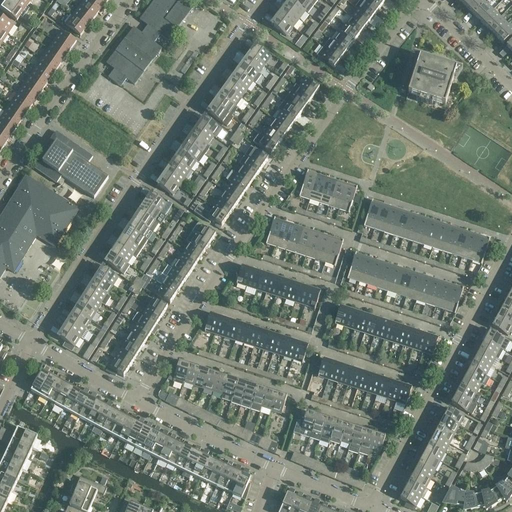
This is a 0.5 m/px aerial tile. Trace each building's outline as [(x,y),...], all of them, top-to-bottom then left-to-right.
[(24,13),(8,1),(6,0),(0,8),(0,9),(17,22),(24,13)] [(24,0),(9,0),(8,1),(24,13),(30,4),(24,0)] [(70,1),(68,0),(58,0),(57,2),(65,8),(70,1)] [(102,13),(86,0),(84,0),(79,8),(94,20),(98,14),(100,16),(102,13)] [(100,72),(91,84),(85,93),(114,114),(129,94),(121,88),(127,80),(135,85),(162,49),(154,43),(160,36),(168,42),(192,10),(179,0),(155,0),(140,20),(148,26),(142,34),(134,28),(107,64),(115,70),(109,78),(100,72)] [(103,0),(86,0),(102,13),(105,10),(103,8),(107,3),(103,0)] [(292,0),(291,1),(305,12),(308,14),(314,6),(306,0),(292,0)] [(358,10),(372,20),(378,12),(361,0),(355,8),(358,10)] [(361,0),(378,12),(384,4),(378,0),(361,0)] [(467,9),(475,0),(461,0),(460,2),(467,9)] [(486,3),(482,0),(475,0),(467,9),(474,16),(486,3)] [(291,1),(285,9),(299,20),(305,12),(291,1)] [(481,23),(494,11),(486,3),(474,16),(481,23)] [(79,8),(72,16),(89,30),(91,27),(90,25),(94,20),(79,8)] [(53,15),(55,12),(51,9),(47,15),(51,18),(53,15)] [(299,20),(285,9),(279,17),(293,28),(299,20)] [(352,18),(366,29),(372,20),(358,10),(352,18)] [(501,18),(494,11),(481,23),(489,30),(501,18)] [(0,16),(0,29),(8,35),(14,26),(0,16)] [(89,30),(72,16),(65,25),(80,37),(85,31),(87,32),(89,30)] [(293,28),(279,17),(272,27),(273,26),(282,33),(280,36),(285,39),(293,28)] [(359,37),(362,33),(366,29),(352,18),(345,26),(359,37)] [(489,30),(496,37),(508,25),(501,18),(489,30)] [(511,28),(508,25),(496,37),(504,45),(511,36),(511,28)] [(339,34),(353,45),(359,37),(345,26),(339,34)] [(25,29),(23,32),(22,35),(26,38),(30,32),(25,29)] [(54,41),(56,42),(70,52),(76,43),(60,32),(54,41)] [(333,42),(347,53),(353,45),(339,34),(333,42)] [(341,61),(344,57),(347,53),(333,42),(330,40),(323,48),(341,61)] [(48,50),(64,61),(70,52),(56,42),(54,41),(48,50)] [(257,46),(250,55),(265,66),(271,57),(257,47),(258,47),(257,46)] [(323,48),(317,56),(334,69),(341,61),(323,48)] [(48,50),(42,59),(58,70),(64,61),(48,50)] [(250,55),(244,64),(259,74),(265,66),(250,55)] [(457,69),(417,56),(415,55),(415,67),(417,68),(409,94),(421,98),(419,102),(432,107),(434,102),(445,106),(457,69)] [(36,68),(51,79),(58,70),(42,59),(36,68)] [(239,72),(253,83),(256,84),(262,76),(259,74),(244,64),(239,72)] [(51,79),(36,68),(30,77),(45,87),(51,79)] [(233,80),(247,91),(253,83),(239,72),(233,80)] [(45,87),(30,77),(23,85),(39,96),(45,87)] [(299,88),(313,98),(320,89),(305,79),(299,88)] [(233,80),(227,88),(241,99),(247,91),(233,80)] [(23,85),(17,94),(33,105),(39,96),(23,85)] [(290,94),(307,106),(313,98),(299,88),(296,85),(290,94)] [(244,101),(241,99),(227,88),(221,97),(238,109),(238,110),(244,101)] [(33,105),(17,94),(11,103),(27,114),(33,105)] [(293,96),(287,104),(301,115),(307,106),(293,96)] [(221,97),(215,105),(232,117),(238,109),(221,97)] [(65,120),(97,142),(94,146),(113,159),(130,135),(79,100),(65,120)] [(281,113),(295,123),(301,115),(284,102),(278,110),(281,113)] [(11,103),(5,112),(21,123),(27,114),(11,103)] [(215,105),(212,109),(208,114),(208,115),(209,114),(227,127),(233,119),(232,117),(215,105)] [(21,123),(5,112),(0,119),(0,122),(15,132),(21,123)] [(275,121),(289,131),(295,123),(281,113),(275,121)] [(202,123),(199,127),(214,137),(216,139),(217,138),(222,141),(227,135),(222,131),(222,130),(220,128),(206,118),(205,118),(202,123)] [(269,129),(283,139),(289,131),(275,121),(269,129)] [(0,122),(0,135),(8,141),(15,132),(0,122)] [(193,135),(208,146),(214,137),(199,127),(193,135)] [(269,129),(263,137),(277,148),(283,139),(269,129)] [(33,167),(57,184),(62,177),(94,199),(108,179),(88,165),(93,158),(56,133),(33,167)] [(259,134),(253,143),(257,146),(271,156),(274,153),(276,154),(280,149),(277,148),(263,137),(259,134)] [(8,141),(0,135),(0,148),(2,150),(8,141)] [(193,135),(187,144),(205,156),(210,147),(208,146),(193,135)] [(187,144),(185,148),(182,152),(196,162),(199,164),(205,156),(187,144)] [(251,147),(245,156),(263,168),(269,160),(251,147)] [(182,152),(176,161),(191,171),(196,162),(182,152)] [(239,164),(243,167),(257,177),(263,168),(245,156),(239,164)] [(191,171),(176,161),(170,169),(185,179),(191,171)] [(243,167),(237,175),(251,185),(257,177),(243,167)] [(170,169),(164,177),(179,188),(185,179),(170,169)] [(232,172),(226,180),(231,184),(245,193),(251,185),(237,175),(232,172)] [(310,201),(318,176),(308,173),(309,172),(308,172),(299,198),(310,201)] [(320,204),(328,179),(318,176),(310,201),(320,204)] [(0,219),(0,279),(7,269),(14,273),(14,274),(21,262),(37,237),(55,248),(79,210),(76,209),(58,197),(42,187),(26,177),(9,205),(1,218),(0,219)] [(179,188),(164,177),(158,187),(159,186),(173,196),(179,188)] [(329,207),(337,182),(328,179),(320,204),(329,207)] [(192,184),(196,187),(200,190),(204,185),(200,182),(199,183),(195,180),(192,184)] [(339,210),(347,185),(337,182),(329,207),(339,210)] [(231,184),(225,192),(239,202),(245,193),(231,184)] [(347,185),(339,210),(349,214),(358,188),(357,188),(347,185)] [(225,192),(219,200),(234,210),(239,202),(225,192)] [(149,200),(146,204),(165,216),(172,204),(167,201),(165,204),(165,203),(153,195),(153,194),(152,195),(149,200)] [(219,200),(213,209),(228,219),(234,210),(219,200)] [(374,231),(383,205),(373,202),(373,201),(364,228),(374,231)] [(144,208),(141,212),(159,224),(160,225),(166,217),(165,216),(146,204),(144,208)] [(384,234),(393,208),(383,205),(374,231),(384,234)] [(197,208),(194,213),(210,224),(212,221),(222,227),(228,219),(213,209),(208,216),(197,208)] [(393,208),(384,234),(394,237),(402,211),(393,208)] [(402,211),(394,237),(403,241),(412,215),(402,211)] [(141,212),(135,221),(153,233),(159,224),(141,212)] [(306,212),(305,217),(314,220),(316,215),(306,212)] [(326,218),(316,215),(314,220),(324,223),(326,218)] [(412,215),(403,241),(413,244),(421,218),(412,215)] [(421,218),(413,244),(423,247),(431,221),(421,218)] [(267,246),(276,249),(285,223),(275,220),(275,219),(267,246)] [(135,221),(129,229),(148,241),(153,233),(135,221)] [(431,221),(423,247),(433,250),(441,224),(431,221)] [(286,252),(295,226),(285,223),(276,249),(286,252)] [(192,233),(195,235),(210,245),(216,236),(198,224),(192,233)] [(441,224),(433,250),(442,253),(451,227),(441,224)] [(286,252),(296,255),(304,229),(295,226),(286,252)] [(451,227),(442,253),(452,256),(460,230),(451,227)] [(129,229),(124,238),(142,250),(148,241),(129,229)] [(306,258),(314,232),(304,229),(296,255),(306,258)] [(460,230),(452,256),(462,259),(470,234),(460,230)] [(306,258),(315,262),(324,235),(314,232),(306,258)] [(210,245),(195,235),(192,233),(186,241),(190,244),(204,253),(210,245)] [(470,234),(462,259),(471,263),(480,237),(470,234)] [(325,265),(334,239),(324,235),(315,262),(325,265)] [(480,237),(471,263),(482,266),(490,239),(489,240),(480,237)] [(136,258),(142,250),(124,238),(118,246),(133,256),(136,258)] [(369,246),(371,241),(361,238),(360,243),(369,246)] [(343,242),(334,239),(325,265),(335,268),(344,241),(343,241),(343,242)] [(371,241),(369,246),(379,249),(381,245),(371,241)] [(190,244),(184,252),(199,262),(204,253),(190,244)] [(381,245),(379,249),(389,253),(390,248),(381,245)] [(118,246),(112,255),(127,265),(133,256),(118,246)] [(199,262),(184,252),(178,261),(193,270),(199,262)] [(358,284),(366,258),(356,255),(357,254),(356,254),(347,280),(358,284)] [(130,266),(127,265),(112,255),(106,264),(107,265),(107,264),(124,275),(130,266)] [(366,258),(358,284),(367,287),(376,261),(366,258)] [(178,261),(173,269),(187,279),(193,270),(178,261)] [(376,261),(367,287),(377,290),(385,264),(376,261)] [(385,264),(377,290),(387,293),(395,267),(385,264)] [(247,288),(252,270),(243,267),(242,266),(236,285),(247,288)] [(292,266),(291,270),(301,274),(302,269),(292,266)] [(395,267),(387,293),(396,296),(405,270),(395,267)] [(104,268),(98,277),(113,287),(119,278),(104,269),(104,268)] [(187,279),(173,269),(167,278),(182,287),(187,279)] [(256,291),(262,274),(252,270),(247,288),(256,291)] [(405,270),(396,296),(406,300),(415,274),(405,270)] [(156,283),(161,286),(176,296),(182,287),(167,278),(162,274),(156,283)] [(266,294),(272,277),(262,274),(256,291),(266,294)] [(415,274),(406,300),(416,303),(424,277),(415,274)] [(98,277),(92,286),(107,296),(113,287),(98,277)] [(276,298),(281,280),(272,277),(266,294),(276,298)] [(424,277),(416,303),(426,306),(434,280),(424,277)] [(281,280),(276,298),(285,301),(291,283),(281,280)] [(434,280),(426,306),(435,309),(444,283),(434,280)] [(291,283),(285,301),(295,304),(301,286),(291,283)] [(444,283),(435,309),(445,312),(453,286),(444,283)] [(87,295),(102,304),(105,307),(111,298),(107,296),(92,286),(87,295)] [(176,296),(161,286),(156,295),(170,305),(176,296)] [(301,286),(295,304),(305,307),(311,289),(301,286)] [(453,286),(445,312),(455,315),(464,289),(463,289),(453,286)] [(311,289),(305,307),(315,310),(321,292),(320,292),(311,289)] [(87,295),(81,303),(96,313),(102,304),(87,295)] [(147,308),(162,317),(168,308),(153,299),(147,308)] [(511,303),(507,301),(502,310),(511,315),(511,303)] [(76,312),(91,322),(96,313),(81,303),(76,312)] [(335,325),(345,328),(351,311),(341,308),(341,307),(335,325)] [(401,315),(403,310),(393,307),(391,311),(401,315)] [(142,316),(157,326),(162,317),(147,308),(142,316)] [(511,315),(502,310),(497,319),(511,326),(511,315)] [(351,311),(345,328),(355,331),(360,314),(351,311)] [(76,312),(70,321),(86,330),(91,322),(76,312)] [(138,314),(132,322),(137,325),(151,334),(154,336),(157,331),(154,329),(157,326),(142,316),(138,314)] [(215,336),(221,318),(211,315),(211,314),(205,333),(215,336)] [(370,317),(360,314),(355,331),(365,334),(370,317)] [(365,334),(374,337),(380,320),(370,317),(365,334)] [(225,339),(230,321),(221,318),(215,336),(225,339)] [(511,328),(511,326),(497,319),(492,328),(508,337),(511,328)] [(380,320),(374,337),(384,341),(390,323),(380,320)] [(65,329),(80,339),(84,341),(89,332),(86,330),(70,321),(65,329)] [(234,342),(240,324),(230,321),(225,339),(234,342)] [(384,341),(394,344),(399,327),(390,323),(384,341)] [(244,345),(250,328),(240,324),(234,342),(244,345)] [(131,334),(146,343),(151,334),(137,325),(131,334)] [(399,327),(394,344),(403,347),(409,330),(399,327)] [(254,348),(259,331),(250,328),(244,345),(254,348)] [(67,343),(64,348),(72,352),(80,339),(65,329),(59,339),(60,338),(67,343)] [(403,347),(413,350),(419,333),(409,330),(403,347)] [(97,338),(101,340),(106,333),(102,331),(97,338)] [(259,331),(254,348),(263,352),(269,334),(259,331)] [(490,332),(485,341),(501,350),(506,340),(490,332)] [(419,333),(413,350),(423,353),(428,336),(419,333)] [(123,341),(140,352),(146,343),(131,334),(128,339),(125,337),(123,341)] [(269,334),(263,352),(273,355),(279,337),(269,334)] [(438,339),(428,336),(423,353),(432,356),(432,357),(433,357),(439,339),(438,339)] [(279,337),(273,355),(283,358),(289,340),(279,337)] [(101,340),(97,338),(94,343),(92,346),(96,349),(101,340)] [(289,340),(283,358),(293,361),(298,343),(289,340)] [(120,351),(135,360),(140,352),(123,341),(118,349),(120,351)] [(503,351),(501,350),(485,341),(480,350),(496,359),(498,360),(503,351)] [(298,343),(293,361),(303,364),(309,346),(308,346),(298,343)] [(337,352),(339,347),(329,344),(328,349),(337,352)] [(84,359),(88,361),(96,349),(92,346),(87,354),(84,359)] [(339,347),(337,352),(347,355),(349,350),(339,347)] [(349,350),(347,355),(357,358),(359,353),(349,350)] [(480,350),(476,359),(491,368),(496,359),(480,350)] [(115,360),(129,369),(135,360),(120,351),(115,360)] [(368,356),(366,361),(376,365),(378,360),(368,356)] [(319,377),(328,380),(334,363),(324,360),(325,360),(324,359),(318,378),(319,378),(319,377)] [(491,368),(476,359),(471,368),(486,377),(491,368)] [(107,372),(115,376),(116,373),(124,378),(129,369),(115,360),(107,372)] [(378,360),(376,365),(386,368),(387,363),(378,360)] [(183,386),(184,383),(190,366),(180,363),(173,383),(183,386)] [(334,363),(328,380),(338,384),(344,367),(334,363)] [(387,363),(386,368),(396,371),(397,366),(387,363)] [(46,366),(31,392),(39,397),(51,377),(47,375),(51,369),(46,366)] [(194,386),(199,369),(190,366),(184,383),(194,386)] [(397,366),(396,371),(405,374),(407,369),(397,366)] [(338,384),(348,387),(353,370),(344,367),(338,384)] [(466,377),(481,386),(485,388),(490,379),(486,377),(471,368),(466,377)] [(209,372),(199,369),(194,386),(204,390),(209,372)] [(353,370),(348,387),(358,390),(363,373),(353,370)] [(213,393),(219,376),(209,372),(204,390),(213,393)] [(358,390),(367,393),(373,376),(363,373),(358,390)] [(229,379),(219,376),(213,393),(223,396),(229,379)] [(373,376),(367,393),(377,396),(382,379),(373,376)] [(39,397),(47,401),(59,381),(51,377),(39,397)] [(481,386),(466,377),(461,386),(477,395),(481,386)] [(500,384),(504,386),(508,379),(504,377),(500,384)] [(231,403),(238,382),(229,379),(223,396),(222,400),(231,403)] [(377,396),(387,399),(392,382),(382,379),(377,396)] [(66,386),(59,381),(47,401),(55,406),(66,386)] [(231,404),(241,407),(248,385),(238,382),(231,403),(231,404)] [(392,382),(387,399),(396,403),(402,385),(392,382)] [(500,384),(495,393),(500,395),(504,386),(500,384)] [(250,410),(257,388),(248,385),(241,407),(250,410)] [(411,389),(402,385),(396,403),(406,406),(406,407),(412,388),(411,389)] [(55,406),(63,410),(74,390),(66,386),(55,406)] [(461,386),(456,395),(476,406),(476,405),(480,396),(477,395),(461,386)] [(250,410),(260,413),(267,391),(257,388),(250,410)] [(267,391),(260,413),(270,416),(271,412),(277,395),(273,393),(274,390),(268,388),(267,391)] [(82,394),(71,414),(79,419),(90,399),(86,397),(90,391),(85,389),(82,394)] [(74,390),(63,410),(71,414),(82,394),(74,390)] [(160,392),(159,398),(166,400),(168,394),(160,392)] [(90,399),(79,419),(87,423),(98,403),(94,401),(97,395),(93,393),(90,399)] [(490,402),(495,404),(500,395),(495,393),(490,402)] [(287,398),(277,395),(271,412),(282,415),(287,398)] [(476,406),(456,395),(451,405),(472,416),(477,406),(476,405),(476,406)] [(175,407),(179,398),(174,396),(172,400),(170,405),(175,407)] [(322,400),(312,396),(311,401),(321,405),(322,400)] [(322,400),(321,405),(330,408),(332,403),(322,400)] [(106,407),(95,427),(103,432),(114,412),(110,410),(113,404),(109,401),(106,407)] [(490,402),(486,411),(490,413),(495,404),(490,402)] [(87,423),(95,427),(106,407),(102,405),(98,403),(87,423)] [(499,403),(498,405),(495,410),(499,412),(503,405),(499,403)] [(191,409),(187,407),(184,412),(193,417),(198,408),(193,405),(191,409)] [(459,427),(464,417),(449,409),(444,419),(459,427)] [(499,412),(495,410),(491,417),(496,419),(497,417),(499,412)] [(490,413),(486,411),(480,421),(484,424),(490,413)] [(103,432),(111,436),(122,416),(114,412),(103,432)] [(299,416),(293,433),(300,435),(310,439),(312,433),(317,416),(307,413),(305,418),(299,416)] [(122,416),(111,436),(119,440),(130,420),(122,416)] [(312,433),(310,439),(319,442),(327,419),(317,416),(312,433)] [(390,422),(389,427),(396,429),(398,424),(396,424),(397,420),(395,417),(392,416),(390,422)] [(127,444),(135,448),(145,428),(142,426),(145,420),(141,418),(138,424),(127,444)] [(327,419),(319,442),(329,445),(330,442),(337,422),(327,419)] [(444,419),(439,428),(454,436),(459,427),(444,419)] [(119,440),(127,444),(138,424),(130,420),(119,440)] [(149,422),(145,428),(135,448),(143,453),(153,432),(150,430),(153,424),(149,422)] [(341,443),(346,425),(337,422),(330,442),(340,445),(341,443)] [(492,425),(488,423),(484,431),(488,433),(489,432),(492,426),(492,425)] [(478,436),(483,426),(479,424),(473,434),(478,436)] [(242,434),(244,430),(235,425),(231,434),(240,439),(242,434)] [(356,429),(346,425),(341,443),(350,446),(356,429)] [(153,432),(143,453),(151,457),(161,436),(158,434),(161,429),(156,426),(153,432)] [(492,426),(489,432),(494,435),(497,429),(492,426)] [(454,436),(439,428),(434,437),(450,445),(454,436)] [(11,433),(8,438),(33,450),(38,438),(18,429),(15,435),(11,433)] [(350,446),(348,452),(358,455),(358,453),(360,449),(366,432),(356,429),(350,446)] [(161,436),(151,457),(159,461),(169,440),(166,439),(169,433),(164,430),(161,436)] [(360,449),(358,453),(368,457),(369,452),(370,452),(375,435),(366,432),(360,449)] [(159,461),(168,465),(178,444),(174,443),(177,436),(172,434),(169,440),(159,461)] [(370,452),(380,455),(386,438),(375,435),(370,452)] [(262,438),(258,436),(254,445),(259,447),(262,438)] [(472,436),(468,443),(473,446),(476,438),(472,436)] [(434,437),(429,446),(445,454),(450,445),(434,437)] [(7,451),(28,461),(33,450),(8,438),(5,444),(10,446),(7,451)] [(259,447),(263,449),(268,452),(275,455),(277,450),(270,447),(272,443),(262,438),(259,447)] [(469,453),(470,451),(473,446),(468,443),(465,450),(469,453)] [(477,443),(473,450),(478,453),(482,446),(477,443)] [(168,465),(176,469),(186,448),(178,444),(168,465)] [(194,452),(184,473),(192,477),(202,456),(198,454),(201,448),(197,446),(194,452)] [(445,454),(429,446),(425,455),(440,463),(445,454)] [(176,469),(184,473),(194,452),(186,448),(176,469)] [(202,456),(192,477),(200,481),(210,460),(206,458),(209,452),(205,450),(202,456)] [(0,455),(0,461),(23,472),(28,461),(7,451),(5,457),(0,455)] [(459,461),(463,464),(467,456),(463,454),(459,461)] [(425,455),(420,464),(435,472),(440,463),(425,455)] [(484,459),(491,465),(494,458),(486,456),(484,459)] [(485,470),(491,465),(484,459),(480,463),(485,470)] [(210,460),(200,481),(208,484),(218,464),(210,460)] [(23,472),(0,461),(0,474),(17,483),(23,472)] [(137,464),(132,461),(129,466),(129,467),(134,469),(137,464)] [(463,464),(459,461),(455,468),(459,471),(463,464)] [(226,468),(217,488),(225,492),(234,471),(231,470),(234,464),(229,462),(226,468)] [(470,473),(472,465),(467,463),(463,471),(470,473)] [(485,470),(480,463),(476,464),(478,473),(485,470)] [(208,484),(217,488),(226,468),(218,464),(208,484)] [(420,464),(415,473),(430,481),(435,472),(420,464)] [(234,471),(225,492),(233,496),(242,475),(239,474),(242,467),(237,465),(234,471)] [(242,475),(233,496),(245,501),(251,485),(249,484),(250,481),(251,479),(247,477),(250,471),(245,469),(242,475)] [(449,479),(453,482),(457,474),(453,472),(451,474),(447,472),(445,476),(449,479)] [(430,481),(415,473),(410,482),(426,490),(430,481)] [(0,487),(12,493),(17,483),(0,474),(0,487)] [(70,494),(74,496),(93,504),(97,493),(104,496),(107,489),(81,478),(77,486),(74,485),(70,494)] [(510,499),(511,496),(511,480),(509,478),(503,486),(502,486),(497,489),(505,500),(509,497),(510,499)] [(410,482),(405,491),(421,499),(423,500),(428,491),(426,490),(410,482)] [(125,491),(126,491),(132,493),(135,486),(128,484),(125,491)] [(12,493),(0,487),(0,500),(7,504),(12,493)] [(278,511),(277,511),(290,511),(296,499),(293,497),(295,491),(290,489),(288,495),(283,505),(280,504),(280,506),(278,511)] [(489,494),(483,495),(486,508),(491,507),(492,509),(505,500),(497,489),(489,494)] [(421,499),(405,491),(400,500),(408,504),(406,508),(414,511),(421,499)] [(450,507),(466,509),(467,496),(457,494),(457,493),(452,491),(446,502),(450,505),(450,507)] [(296,499),(290,511),(300,511),(305,502),(301,501),(303,494),(299,493),(296,499)] [(486,508),(483,495),(473,497),(473,496),(467,496),(466,509),(470,509),(471,511),(486,508)] [(89,511),(93,504),(74,496),(71,505),(69,505),(66,511),(89,511)] [(305,502),(300,511),(310,511),(313,506),(309,504),(312,498),(307,496),(305,502)] [(140,511),(142,509),(133,505),(133,504),(125,500),(120,511),(140,511)] [(313,506),(310,511),(320,511),(321,509),(318,508),(320,501),(315,500),(313,506)] [(321,509),(320,511),(328,511),(326,511),(328,505),(324,503),(321,509)]
